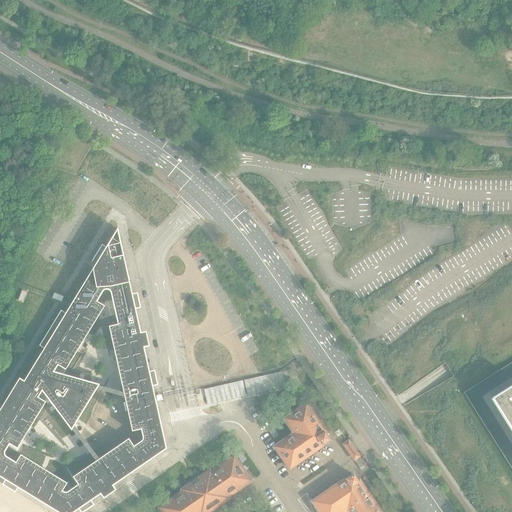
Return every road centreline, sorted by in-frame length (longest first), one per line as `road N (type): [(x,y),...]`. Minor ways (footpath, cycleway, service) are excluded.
road 1 (secondary): [(441,511),(228,215),(128,130),(0,51)]
road 2 (unknown): [(51,0),(253,90),(427,127),(511,134)]
road 3 (track): [(305,55),(138,0)]
